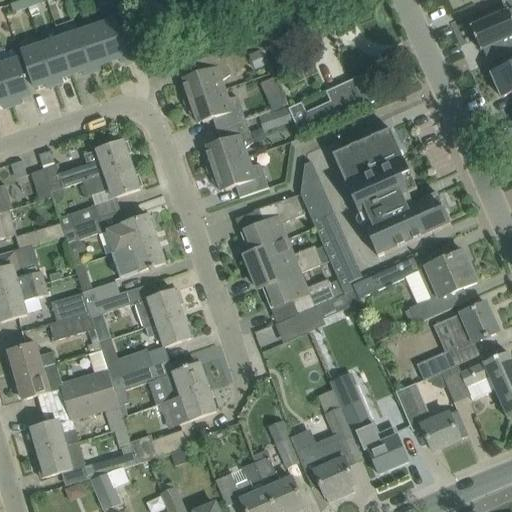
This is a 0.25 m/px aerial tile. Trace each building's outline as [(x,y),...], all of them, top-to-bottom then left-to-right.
[(14,14),(30,8),(26,0),(22,0),(11,4),(14,14)] [(26,0),(30,8),(45,3),(43,0),(26,0)] [(484,22),(471,28),(480,52),(483,50),(503,42),(509,55),(511,53),(511,10),(500,15),(499,11),(483,18),(484,22)] [(130,60),(126,46),(117,21),(98,28),(110,62),(120,59),(121,63),(130,60)] [(99,66),(110,62),(98,28),(79,34),(92,73),(101,70),(99,66)] [(84,76),(92,73),(79,34),(60,40),(72,75),(82,72),(84,76)] [(62,79),(72,75),(60,40),(42,47),(55,86),(63,83),(62,79)] [(46,89),(55,86),(42,47),(22,53),(28,69),(34,88),(45,84),(46,89)] [(184,105),(225,91),(222,82),(231,76),(223,53),(213,57),(194,63),(197,75),(187,78),(188,79),(188,85),(185,86),(185,88),(183,89),(184,104),(183,104),(184,105)] [(30,96),(24,77),(18,61),(0,67),(0,69),(13,107),(21,104),(19,99),(30,96)] [(502,70),(491,75),(502,99),(511,94),(511,62),(501,67),(502,70)] [(4,110),(13,107),(0,69),(0,106),(3,105),(4,110)] [(352,93),(370,85),(366,75),(326,93),(330,102),(306,114),(302,104),(289,110),(300,136),(359,109),(352,93)] [(359,109),(371,103),(378,101),(370,85),(352,93),(359,109)] [(268,92),(276,111),(287,107),(278,87),(268,92)] [(217,131),(246,121),(238,98),(228,99),(225,91),(184,105),(185,105),(193,118),(195,117),(195,118),(199,117),(203,123),(213,120),(217,131)] [(287,109),(259,118),(265,133),(292,124),(287,109)] [(207,172),(248,158),(245,149),(254,144),(246,121),(217,131),(221,142),(210,146),(211,153),(208,154),(208,156),(206,156),(207,171),(206,172),(207,172)] [(333,156),(378,258),(451,226),(444,210),(435,214),(429,200),(438,196),(437,194),(413,205),(409,195),(418,191),(417,189),(409,193),(403,178),(411,175),(404,159),(396,163),(390,149),(398,146),(391,130),(333,156)] [(83,183),(132,167),(123,143),(97,152),(101,162),(59,175),(56,166),(45,170),(52,194),(64,190),(83,183)] [(269,189),(263,170),(261,166),(251,167),(248,158),(207,172),(207,173),(208,173),(216,185),(218,185),(218,186),(222,185),(226,191),(236,188),(240,199),(269,189)] [(23,163),(11,167),(15,181),(27,178),(23,163)] [(305,165),(301,196),(338,281),(345,295),(351,292),(349,287),(364,280),(311,163),(305,165)] [(111,191),(114,199),(140,191),(132,167),(83,183),(89,199),(111,191)] [(53,198),(52,194),(45,170),(31,174),(41,202),(53,198)] [(6,186),(0,187),(0,214),(10,212),(13,211),(6,186)] [(52,194),(53,198),(56,207),(60,204),(63,200),(65,195),(64,190),(52,194)] [(304,215),(297,197),(253,212),(253,213),(258,212),(263,225),(241,234),(249,255),(288,239),(282,224),(304,215)] [(63,231),(99,219),(95,208),(60,219),(61,225),(63,231)] [(0,214),(0,240),(17,236),(10,212),(0,214)] [(115,255),(157,241),(149,217),(107,231),(115,255)] [(80,242),(104,233),(99,219),(63,231),(65,238),(75,264),(82,262),(86,255),(85,246),(80,242)] [(65,238),(63,231),(61,225),(16,238),(20,251),(65,238)] [(260,291),(263,290),(302,274),(302,273),(329,262),(323,247),(316,250),(315,247),(295,255),(288,239),(249,255),(246,256),(255,278),(267,273),(272,285),(259,290),(260,291)] [(150,270),(151,272),(155,270),(154,268),(165,265),(157,241),(115,255),(113,256),(121,280),(150,270)] [(0,297),(46,284),(43,273),(24,279),(16,251),(0,256),(0,297)] [(453,294),(464,290),(477,284),(463,252),(420,271),(418,272),(419,274),(430,299),(409,309),(410,311),(405,314),(411,328),(440,315),(459,307),(453,294)] [(364,280),(349,287),(351,292),(356,302),(419,274),(418,272),(420,271),(414,258),(364,280)] [(117,284),(92,291),(84,265),(76,268),(83,295),(87,305),(120,296),(117,284)] [(317,307),(336,299),(329,284),(327,280),(308,288),(302,274),(263,290),(271,310),(293,301),(298,314),(293,316),(294,318),(301,315),(317,307)] [(338,281),(329,284),(336,299),(345,295),(338,281)] [(27,316),(23,304),(50,296),(46,284),(0,297),(0,321),(1,324),(27,316)] [(136,305),(136,306),(144,329),(183,316),(175,292),(136,305)] [(104,316),(131,306),(127,293),(120,296),(87,305),(90,314),(101,343),(111,340),(104,316)] [(90,314),(87,305),(83,295),(52,304),(57,324),(90,314)] [(475,345),(481,342),(499,334),(486,304),(468,312),(461,315),(467,326),(451,333),(458,349),(474,343),(475,345)] [(317,307),(301,315),(306,328),(323,321),(317,307)] [(99,344),(101,343),(90,314),(57,324),(50,326),(55,342),(89,333),(96,354),(102,352),(99,344)] [(165,349),(172,346),(191,340),(183,316),(144,329),(144,330),(146,329),(150,339),(161,336),(165,349)] [(53,353),(39,357),(35,345),(28,347),(9,352),(16,377),(57,365),(53,353)] [(200,362),(222,357),(220,346),(197,351),(200,362)] [(111,380),(152,366),(146,351),(105,365),(106,366),(111,380)] [(441,375),(457,367),(450,351),(418,365),(425,382),(441,375)] [(497,393),(501,402),(509,420),(511,418),(511,362),(508,354),(462,374),(458,367),(457,367),(441,375),(454,404),(470,397),(474,403),(497,393)] [(111,380),(106,366),(95,369),(96,374),(62,384),(57,365),(16,377),(23,401),(50,394),(48,388),(61,385),(66,402),(113,388),(111,380)] [(170,402),(208,389),(200,365),(189,369),(162,379),(170,402)] [(126,392),(157,381),(152,366),(111,380),(113,388),(120,408),(130,404),(126,392)] [(354,382),(350,383),(345,370),(328,377),(334,390),(333,391),(354,439),(360,453),(368,450),(379,476),(409,463),(397,437),(381,444),(354,382)] [(126,429),(120,408),(113,388),(66,402),(72,422),(59,426),(58,422),(32,430),(39,454),(79,442),(73,422),(106,413),(112,433),(115,432),(126,429)] [(425,421),(410,388),(396,394),(410,427),(425,421)] [(191,422),(197,420),(216,413),(208,389),(170,402),(178,425),(190,421),(191,422)] [(339,445),(354,439),(333,391),(318,397),(326,415),(339,445)] [(422,427),(425,434),(433,453),(469,438),(457,411),(422,427)] [(281,424),(270,428),(286,468),(298,463),(281,424)] [(137,465),(131,445),(126,429),(115,432),(120,450),(122,450),(124,457),(86,468),(89,480),(137,465)] [(137,465),(189,449),(182,432),(154,442),(152,438),(131,445),(137,465)] [(322,456),(319,449),(320,448),(316,438),(301,444),(305,455),(307,454),(318,480),(326,499),(326,498),(329,504),(354,493),(352,488),(356,486),(345,459),(344,460),(339,449),(322,456)] [(46,479),(73,471),(72,468),(85,464),(79,442),(39,454),(42,464),(37,465),(41,479),(46,478),(46,479)] [(281,483),(276,472),(271,459),(256,464),(276,511),(294,511),(305,508),(297,489),(292,478),(281,483)] [(245,511),(276,511),(256,464),(244,469),(248,480),(234,486),(230,476),(216,482),(227,507),(241,501),(245,511)] [(108,476),(92,483),(105,511),(121,504),(108,476)] [(184,511),(175,489),(163,495),(170,511),(184,511)]
